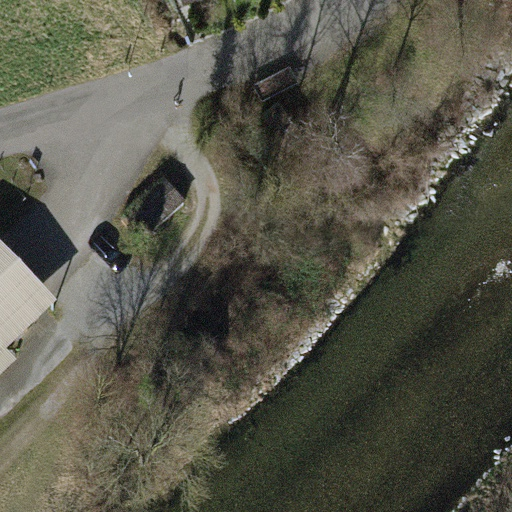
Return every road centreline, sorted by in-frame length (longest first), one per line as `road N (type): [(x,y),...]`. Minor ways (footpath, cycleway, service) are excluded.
road 1 (track): [(0,459),(206,235),(211,196),(167,93)]
road 2 (unclassified): [(0,142),(167,93),(350,0)]
